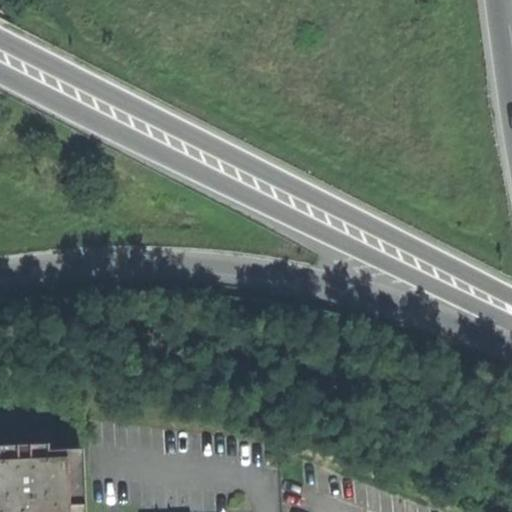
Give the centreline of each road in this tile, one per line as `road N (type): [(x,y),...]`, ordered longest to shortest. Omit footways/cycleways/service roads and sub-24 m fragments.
road 1 (trunk): [(511,291),(0,37)]
road 2 (trunk): [(0,73),(511,326)]
road 3 (trunk): [(0,269),(92,257),(202,261),(315,278),(511,351)]
